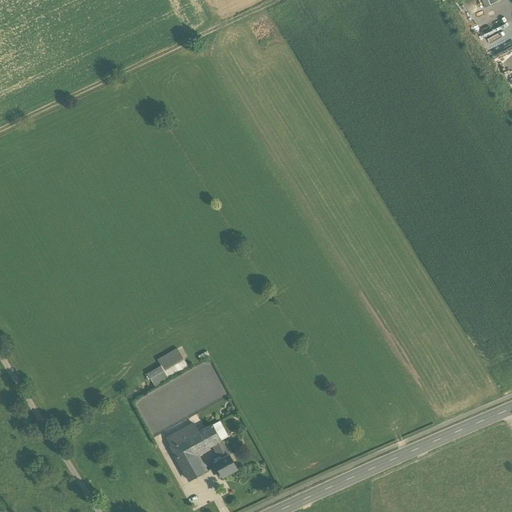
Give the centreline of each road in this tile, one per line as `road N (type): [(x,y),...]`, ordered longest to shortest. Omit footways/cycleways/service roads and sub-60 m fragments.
road 1 (track): [(292,0),(0,139)]
road 2 (tertiary): [(278,511),(511,409)]
road 3 (track): [(0,349),(100,511)]
